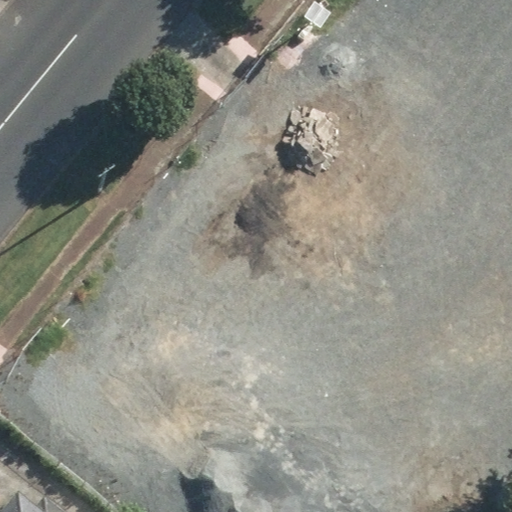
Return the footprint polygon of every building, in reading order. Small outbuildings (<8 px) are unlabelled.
[(497,243),(511,227),(511,56),(503,66),(477,42),(430,92),(456,116),(412,163),(497,243)] [(246,221),(271,241),(255,262),(376,358),(448,267),(327,170),(314,188),(288,167),(246,221)] [(169,511),(270,406),(243,380),(264,357),(218,314),(197,336),(181,322),(77,431),(162,511),(169,511)] [(511,364),(487,393),(511,414),(511,364)] [(30,511),(27,511),(17,504),(10,511),(58,511),(41,498),(30,511)]
